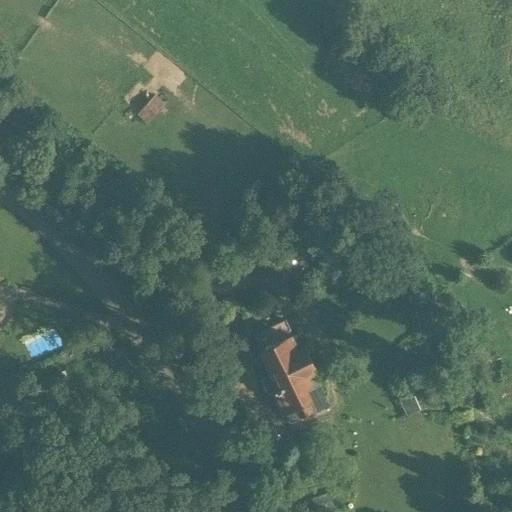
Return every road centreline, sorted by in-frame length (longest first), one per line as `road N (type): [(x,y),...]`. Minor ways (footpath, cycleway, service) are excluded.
road 1 (residential): [(218,453),(96,280),(0,193)]
road 2 (track): [(331,168),(276,188),(196,256),(180,298),(184,334)]
road 3 (residential): [(184,334),(218,453)]
